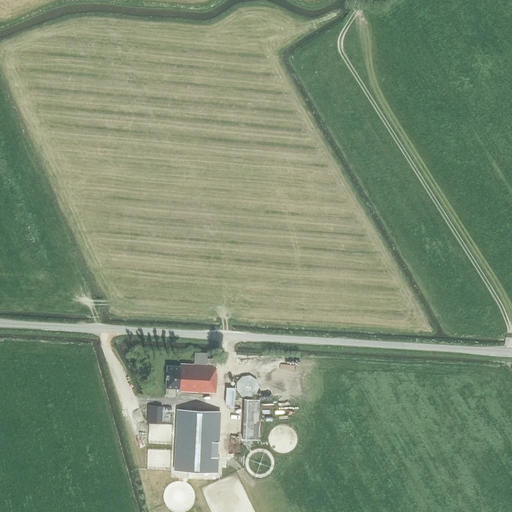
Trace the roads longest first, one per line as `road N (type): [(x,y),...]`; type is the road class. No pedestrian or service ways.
road 1 (unclassified): [(511,351),(0,321)]
road 2 (track): [(510,351),(500,305),(341,53),(340,36),(364,0)]
